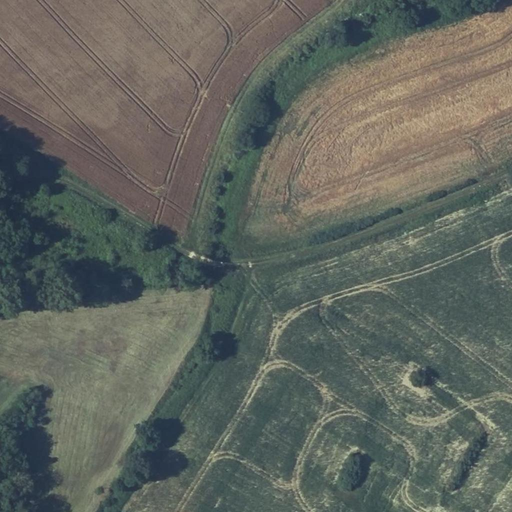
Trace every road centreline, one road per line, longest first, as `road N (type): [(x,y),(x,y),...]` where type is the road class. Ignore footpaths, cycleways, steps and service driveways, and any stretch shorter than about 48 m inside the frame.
road 1 (track): [(511,170),(359,234),(227,266),(202,262),(71,184),(26,177),(0,184)]
road 2 (track): [(122,511),(219,358),(247,285),(242,265)]
